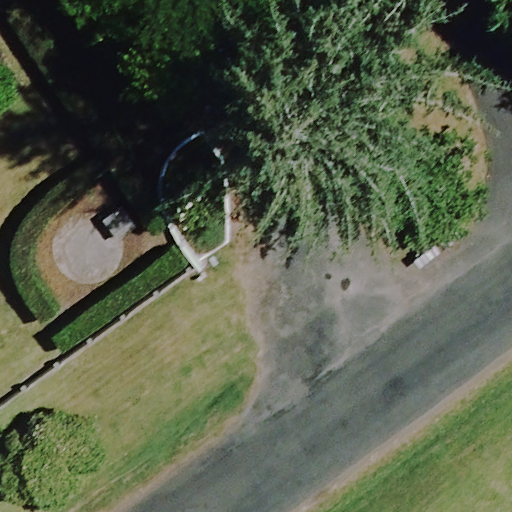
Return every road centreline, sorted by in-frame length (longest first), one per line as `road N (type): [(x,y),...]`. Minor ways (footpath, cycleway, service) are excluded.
road 1 (residential): [(146,0),(396,375)]
road 2 (unclassified): [(396,375),(211,511)]
road 3 (unclassified): [(511,290),(396,375)]
